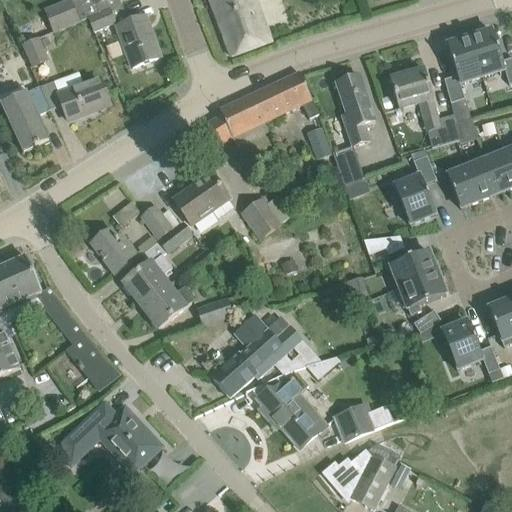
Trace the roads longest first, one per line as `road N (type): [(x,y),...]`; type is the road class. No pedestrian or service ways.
road 1 (residential): [(27,213),(66,290),(261,511)]
road 2 (tertiary): [(497,0),(309,52),(209,91)]
road 3 (tertiary): [(209,91),(27,213)]
road 4 (residential): [(511,213),(467,231),(452,253),(471,286),(511,278)]
